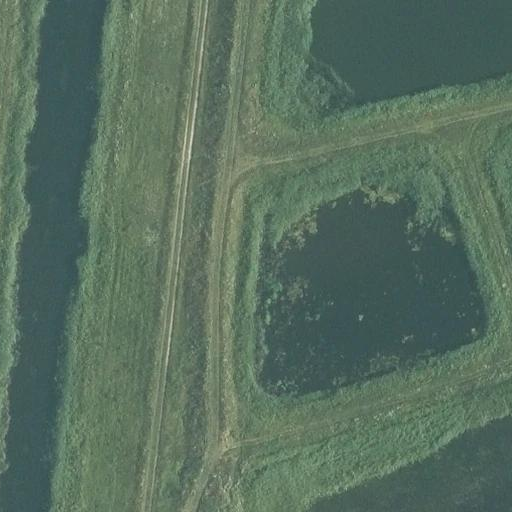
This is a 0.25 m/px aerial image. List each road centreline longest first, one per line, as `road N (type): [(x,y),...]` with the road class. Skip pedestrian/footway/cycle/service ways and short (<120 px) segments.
road 1 (track): [(191,511),(207,473),(245,0)]
road 2 (track): [(206,0),(148,511)]
road 3 (track): [(226,166),(511,104)]
